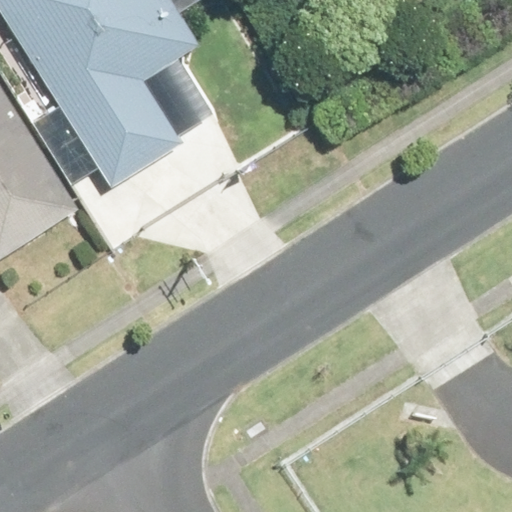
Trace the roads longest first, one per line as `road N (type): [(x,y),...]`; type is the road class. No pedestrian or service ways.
road 1 (tertiary): [(112,421),(511,165)]
road 2 (tertiary): [(0,494),(112,421)]
